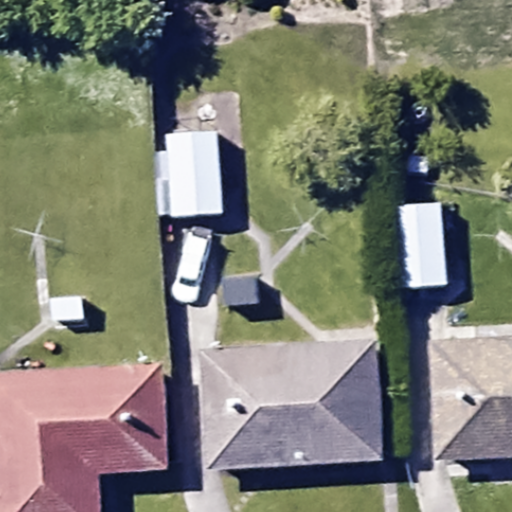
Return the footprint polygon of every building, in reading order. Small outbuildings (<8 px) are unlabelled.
[(222,227),(219,140),(156,142),(160,230),(222,227)] [(445,211),(395,213),(398,305),(448,303),(445,211)] [(511,339),(429,339),(427,467),(511,468),(511,339)] [(205,469),(374,470),(376,343),(206,342),(205,469)] [(0,365),(0,511),(98,511),(99,481),(170,480),(169,363),(0,365)]
